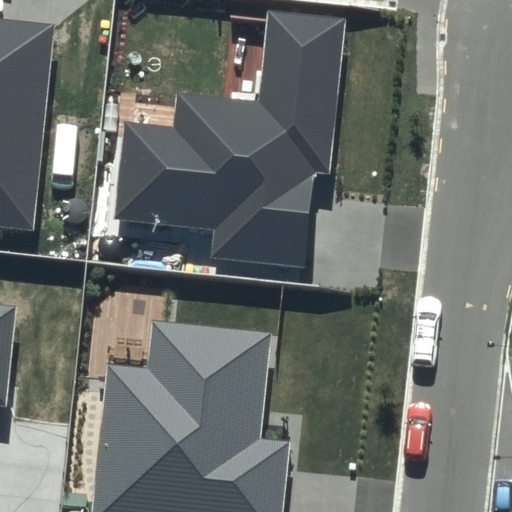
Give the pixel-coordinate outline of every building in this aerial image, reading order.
[(347,18),(267,9),(257,102),(177,93),(174,128),(126,123),(116,217),(214,228),(211,256),(307,266),(317,172),(331,174),(347,18)] [(0,226),(33,230),(54,25),(0,19),(0,226)] [(511,347),(511,158),(446,139),(358,436),(475,470),(511,347)] [(18,306),(0,303),(0,405),(8,407),(18,306)] [(270,332),(153,320),(148,369),(112,365),(97,511),(282,511),(290,443),(259,440),(270,332)]
